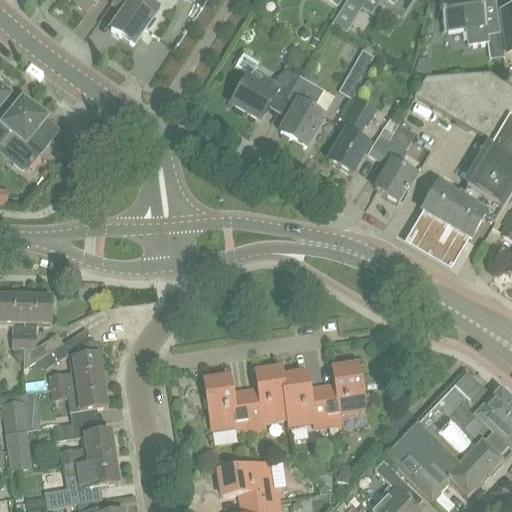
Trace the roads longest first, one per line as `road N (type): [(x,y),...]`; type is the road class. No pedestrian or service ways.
road 1 (tertiary): [(460,313),(391,272),(313,244),(246,236),(169,245)]
road 2 (residential): [(152,141),(0,15)]
road 3 (residential): [(140,369),(324,342)]
road 4 (tertiary): [(169,245),(0,236)]
road 5 (residential): [(155,511),(140,369)]
road 6 (residential): [(152,141),(188,137),(239,168),(260,131)]
road 7 (residential): [(169,245),(177,301),(140,369)]
